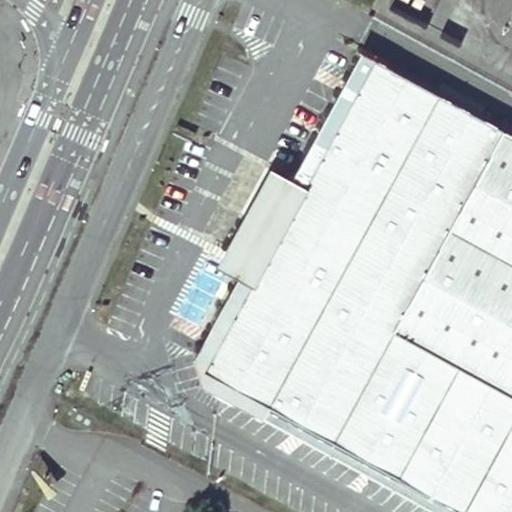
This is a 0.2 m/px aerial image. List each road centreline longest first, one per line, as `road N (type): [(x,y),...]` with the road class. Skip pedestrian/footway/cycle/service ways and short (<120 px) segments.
road 1 (unclassified): [(195,0),(0,468)]
road 2 (primary): [(0,306),(134,0)]
road 3 (primary): [(81,9),(0,207)]
